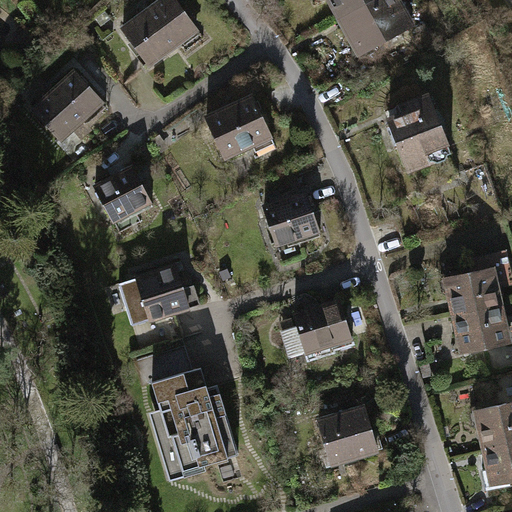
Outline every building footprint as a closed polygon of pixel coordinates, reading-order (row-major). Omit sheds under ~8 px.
[(179,0),(158,0),(120,28),(151,69),(202,31),(179,0)] [(326,0),(335,16),(363,0),(326,0)] [(363,0),(335,16),(359,57),(417,23),(403,0),(363,0)] [(74,66),(31,104),(62,138),(105,100),(74,66)] [(429,90),(382,109),(405,171),(452,152),(429,90)] [(254,92),(205,113),(225,157),(273,136),(254,92)] [(133,164),(97,183),(118,223),(154,204),(133,164)] [(307,189),(262,203),(276,248),(282,246),(298,241),(321,234),(307,189)] [(282,246),(286,258),(301,253),(298,241),(282,246)] [(176,261),(136,273),(137,277),(149,317),(150,319),(190,307),(190,305),(184,286),(176,261)] [(499,264),(444,276),(452,313),(506,302),(499,264)] [(218,272),(221,281),(232,276),(229,268),(218,272)] [(137,277),(119,282),(131,323),(149,317),(137,277)] [(190,305),(201,301),(195,283),(184,286),(190,305)] [(343,295),(294,310),(298,325),(306,350),(308,357),(357,343),(343,295)] [(511,328),(506,302),(452,313),(460,351),(511,340),(511,328)] [(298,325),(283,329),(290,355),(306,350),(298,325)] [(202,365),(152,379),(160,408),(149,411),(169,479),(207,468),(205,463),(239,453),(219,384),(208,387),(202,365)] [(511,401),(472,410),(480,448),(511,440),(511,401)] [(366,402),(318,417),(333,466),(381,452),(366,402)] [(511,440),(480,448),(489,488),(511,483),(511,440)]
